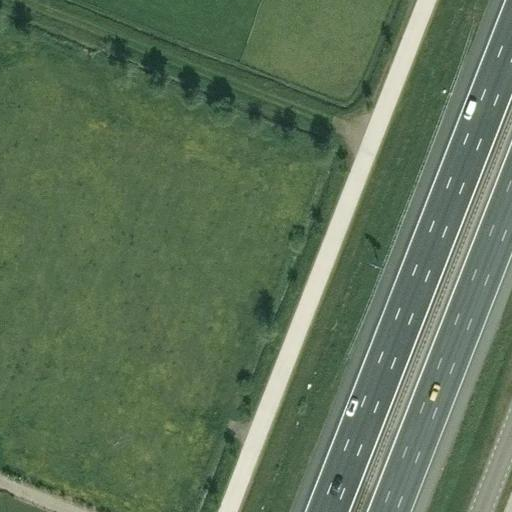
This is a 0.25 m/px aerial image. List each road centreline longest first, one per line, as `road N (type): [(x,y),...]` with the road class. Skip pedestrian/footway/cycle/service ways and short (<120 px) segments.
road 1 (unclassified): [(227,511),(426,0)]
road 2 (motorway): [(511,43),(326,511)]
road 3 (track): [(373,137),(13,0)]
road 4 (motorway): [(391,511),(511,202)]
